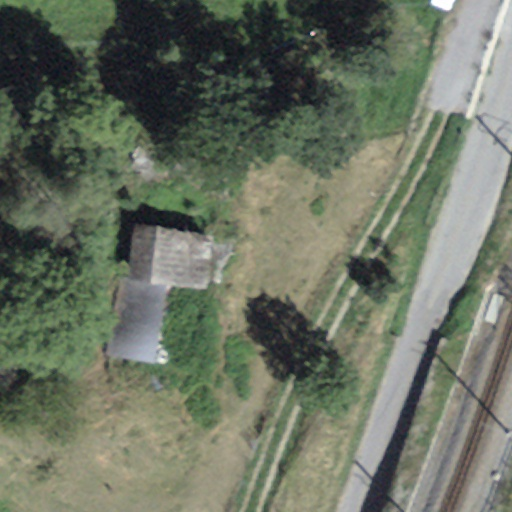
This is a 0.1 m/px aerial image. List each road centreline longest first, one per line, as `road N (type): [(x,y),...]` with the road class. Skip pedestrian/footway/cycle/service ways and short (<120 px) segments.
road 1 (unclassified): [(511,38),(356,511)]
road 2 (track): [(437,111),(384,233),(308,358),(251,511)]
